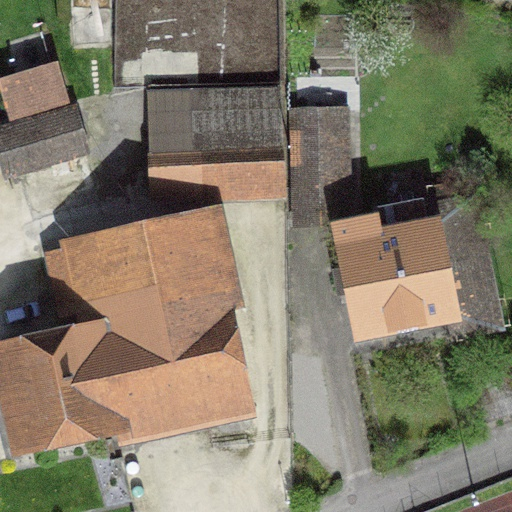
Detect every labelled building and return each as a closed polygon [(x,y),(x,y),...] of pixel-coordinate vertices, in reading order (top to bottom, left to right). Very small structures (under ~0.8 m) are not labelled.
[(52,72),(5,86),(14,117),(61,104),(52,72)] [(188,124),(147,126),(149,195),(278,191),(275,94),(187,97),(188,124)] [(0,129),(0,159),(4,173),(18,169),(30,210),(97,191),(74,109),(0,129)] [(348,113),(295,113),(295,219),(326,220),(326,195),(348,195),(348,113)] [(377,219),(337,226),(354,330),(492,307),(474,200),(430,207),(433,227),(380,236),(377,219)] [(67,331),(0,344),(0,459),(119,435),(123,451),(255,423),(211,214),(49,248),(67,331)]
